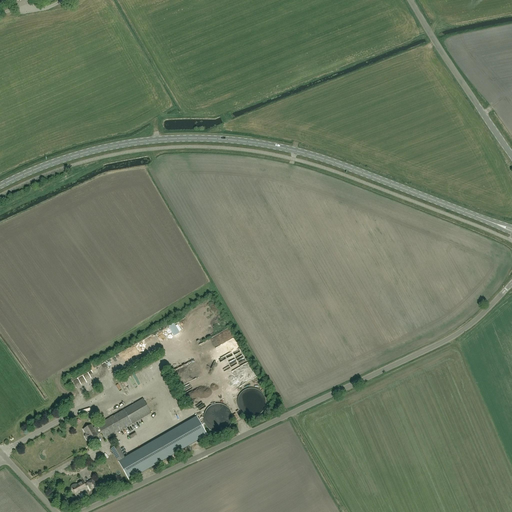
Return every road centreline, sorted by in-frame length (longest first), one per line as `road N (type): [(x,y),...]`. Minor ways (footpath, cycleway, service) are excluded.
road 1 (secondary): [(492,222),(317,157),(219,139),(78,154),(0,186)]
road 2 (unclassified): [(78,511),(451,338),(511,282)]
road 3 (tertiary): [(511,156),(409,0)]
